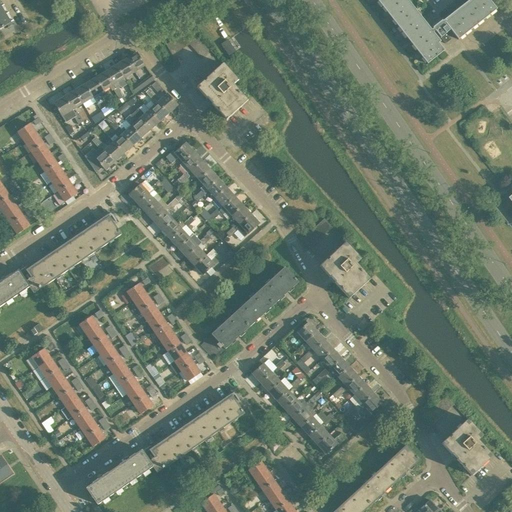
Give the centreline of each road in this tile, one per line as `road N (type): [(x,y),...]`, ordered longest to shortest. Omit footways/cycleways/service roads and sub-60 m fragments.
road 1 (secondary): [(269,0),(511,354)]
road 2 (secondary): [(511,290),(311,0)]
road 3 (residential): [(56,488),(231,371),(317,292)]
road 4 (residential): [(0,263),(106,190),(193,115)]
road 5 (residential): [(441,474),(402,398),(317,292)]
road 6 (residential): [(317,292),(278,218),(193,115)]
road 7 (residential): [(0,108),(115,36),(143,49)]
